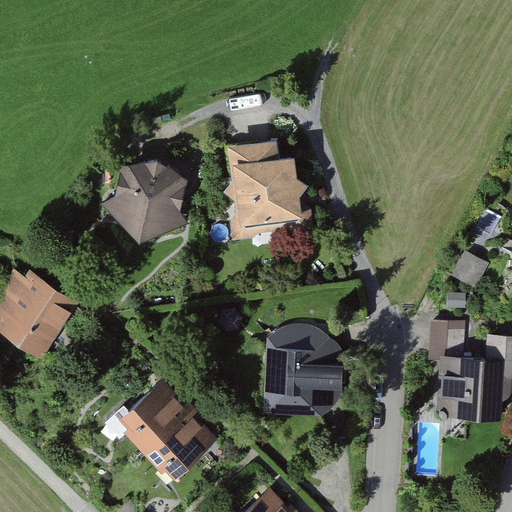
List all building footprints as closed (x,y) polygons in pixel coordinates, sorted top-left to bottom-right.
[(278,141),(227,145),(234,240),(315,234),(313,212),(303,206),(303,191),(294,180),(293,159),(279,160),(278,141)] [(141,160),(114,169),(105,209),(130,243),(185,228),(187,217),(177,215),(177,198),(189,187),(157,161),(141,160)] [(454,277),(476,287),(488,261),(466,251),(454,277)] [(24,275),(17,270),(0,294),(0,328),(39,357),(78,304),(29,269),(24,275)] [(470,321),(435,320),(435,361),(440,361),(440,418),(499,419),(499,403),(511,390),(511,336),(470,336),(470,321)] [(292,327),(275,335),(264,344),(262,409),(275,419),(309,423),(330,415),(344,402),(343,383),(340,354),(331,338),(320,327),(292,327)] [(220,441),(158,377),(112,421),(173,485),(220,441)] [(291,511),(268,487),(241,511),(291,511)]
